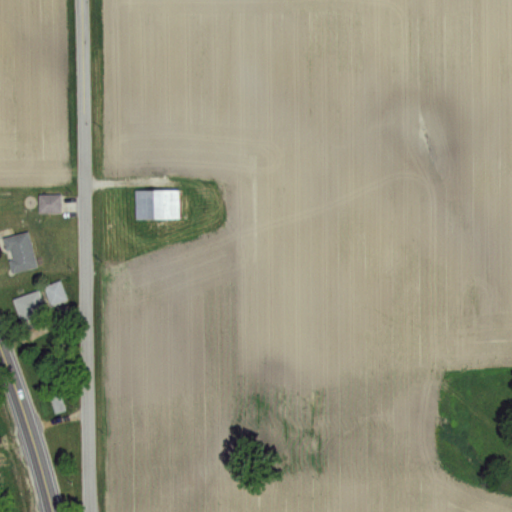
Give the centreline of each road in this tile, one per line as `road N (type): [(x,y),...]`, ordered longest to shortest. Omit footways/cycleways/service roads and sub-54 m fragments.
road 1 (residential): [(84,511),(80,0)]
road 2 (primary): [(50,511),(39,459),(0,359)]
